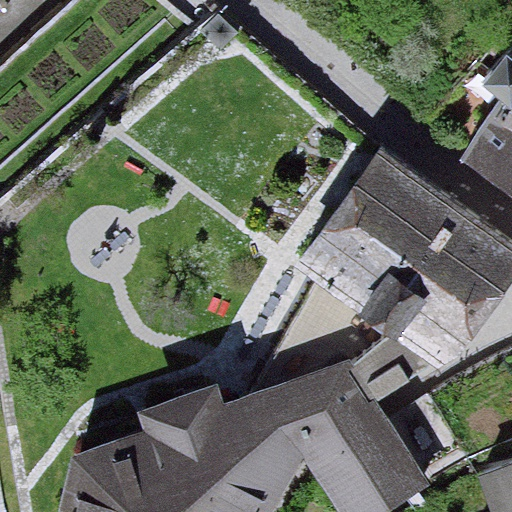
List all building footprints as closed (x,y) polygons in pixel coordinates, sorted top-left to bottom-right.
[(511,55),(488,82),(507,100),(464,160),(511,191),(511,55)] [(511,247),(511,239),(386,147),(304,258),(323,272),(427,348),(434,353),(511,247)] [(427,348),(323,272),(256,383),(358,348),(376,382),(427,348)] [(376,382),(358,348),(256,383),(82,442),(59,511),(265,511),(305,447),(309,456),(337,511),(404,511),(428,501),(381,393),(376,382)] [(511,511),(511,467),(482,478),(495,511),(511,511)]
